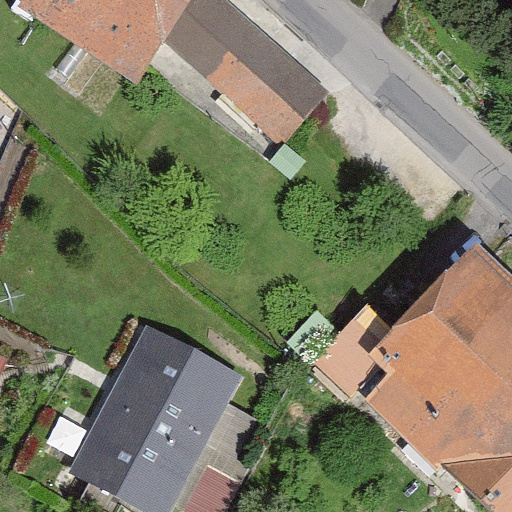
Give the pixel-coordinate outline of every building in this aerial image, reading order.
[(193,0),(17,0),(9,12),(133,92),(193,0)] [(323,83),(226,0),(205,0),(167,44),(275,138),(323,83)] [(511,511),(511,299),(465,257),(374,358),(403,384),(378,412),(489,511),(511,511)] [(177,511),(245,382),(150,336),(70,484),(117,511),(177,511)] [(0,388),(11,364),(0,359),(0,388)]
